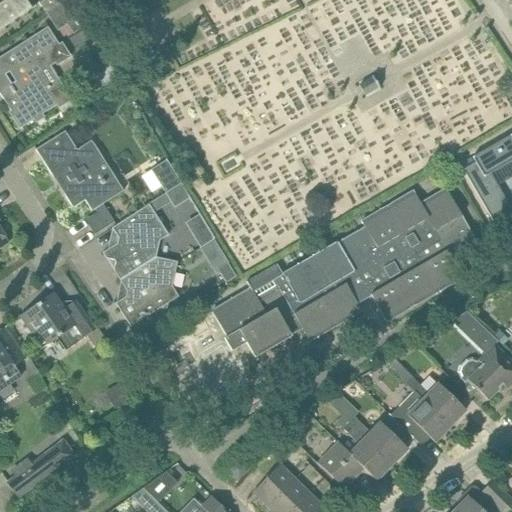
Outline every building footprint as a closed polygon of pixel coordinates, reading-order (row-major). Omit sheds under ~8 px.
[(3,0),(0,2),(0,31),(33,8),(27,0),(3,0)] [(41,0),(39,2),(45,13),(64,0),(41,0)] [(68,0),(64,0),(45,13),(57,31),(67,25),(73,34),(86,26),(68,0)] [(0,94),(21,128),(38,117),(70,97),(50,66),(66,56),(48,27),(0,57),(0,76),(13,68),(20,80),(0,93),(0,94)] [(163,55),(149,62),(155,73),(169,66),(163,55)] [(372,77),(359,85),(366,96),(379,88),(372,77)] [(52,139),(35,150),(53,178),(58,175),(60,177),(65,178),(68,183),(67,188),(68,190),(63,194),(73,208),(85,201),(91,211),(95,209),(97,213),(106,227),(114,222),(103,204),(123,191),(91,140),(76,150),(64,131),(52,139)] [(462,169),(485,209),(495,226),(511,216),(511,210),(491,173),(511,161),(511,136),(511,135),(472,157),(475,162),(462,169)] [(161,164),(151,170),(165,194),(176,187),(181,184),(166,160),(161,164)] [(479,246),(469,228),(446,188),(420,203),(413,190),(362,220),(374,242),(368,245),(359,230),(339,242),(338,241),(283,273),(277,264),(246,281),(250,287),(211,310),(226,336),(224,338),(231,351),(246,342),(254,357),(292,336),(291,335),(302,328),(309,342),(335,327),(361,312),(354,299),(368,291),(386,323),(463,278),(453,261),(479,246)] [(113,270),(120,281),(157,258),(159,241),(168,235),(149,205),(112,228),(118,238),(117,244),(102,253),(106,258),(114,260),(115,262),(113,270)] [(0,247),(8,242),(0,229),(0,247)] [(208,229),(194,238),(200,248),(214,239),(208,229)] [(177,262),(157,258),(120,281),(127,291),(125,297),(115,304),(130,327),(138,322),(140,314),(142,313),(150,315),(178,297),(172,286),(177,262)] [(218,269),(226,282),(236,276),(227,262),(218,269)] [(66,350),(79,341),(95,330),(75,301),(64,309),(53,294),(20,316),(31,333),(42,348),(57,338),(66,350)] [(469,314),(454,323),(464,333),(476,321),(469,314)] [(0,390),(6,387),(21,376),(14,367),(25,359),(15,344),(4,328),(0,330),(0,390)] [(462,377),(455,384),(470,399),(478,391),(488,401),(509,379),(511,381),(511,361),(494,344),(477,362),(472,360),(467,362),(462,367),(460,373),(462,377)] [(385,362),(406,384),(414,391),(450,426),(465,411),(438,384),(429,394),(392,358),(385,362)] [(414,391),(390,416),(399,424),(421,446),(429,438),(434,442),(450,426),(414,391)] [(328,403),(341,416),(392,465),(407,449),(390,433),(399,424),(390,416),(388,414),(370,433),(354,417),(358,412),(340,394),(337,393),(328,403)] [(376,481),(392,465),(341,416),(336,422),(343,428),(342,429),(358,445),(349,454),(362,467),(376,481)] [(286,436),(274,449),(285,459),(297,447),(286,436)] [(17,497),(73,454),(62,440),(6,482),(17,497)] [(354,475),(362,467),(349,454),(337,443),(317,463),(343,489),(356,476),(354,475)] [(230,470),(238,478),(246,470),(238,462),(230,470)] [(253,492),(268,507),(294,480),(279,465),(253,492)] [(166,472),(143,488),(158,503),(177,483),(166,472)] [(268,507),(272,511),(291,511),(309,494),(294,480),(268,507)] [(481,493),(491,503),(500,511),(506,511),(511,506),(511,501),(492,482),(481,493)] [(320,511),(324,509),(309,494),(291,511),(320,511)] [(226,511),(211,497),(202,507),(205,510),(202,511),(226,511)] [(500,511),(491,503),(483,511),(468,497),(453,511),(500,511)]
